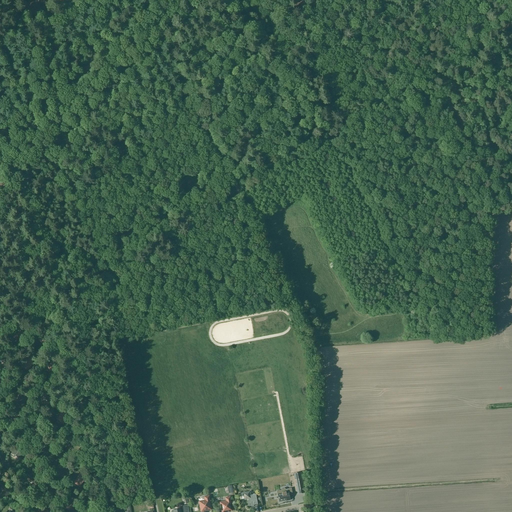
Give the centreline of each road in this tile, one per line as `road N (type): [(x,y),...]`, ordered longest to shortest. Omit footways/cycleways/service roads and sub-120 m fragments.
road 1 (track): [(155,17),(7,181)]
road 2 (track): [(0,356),(12,362),(4,415),(59,404)]
